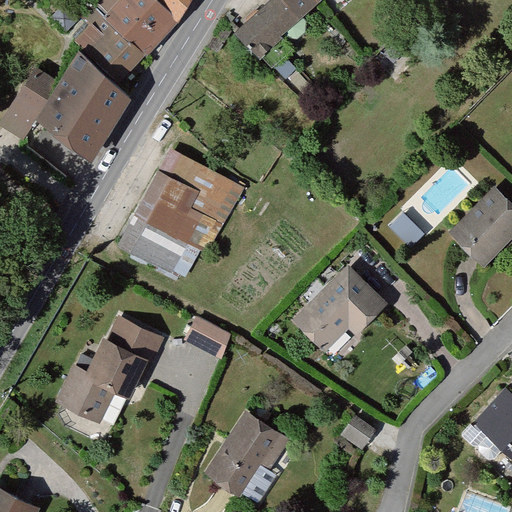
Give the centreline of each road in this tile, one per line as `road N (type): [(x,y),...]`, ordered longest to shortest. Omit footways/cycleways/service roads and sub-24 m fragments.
road 1 (secondary): [(211,0),(0,353)]
road 2 (residential): [(393,511),(419,417),(511,327)]
